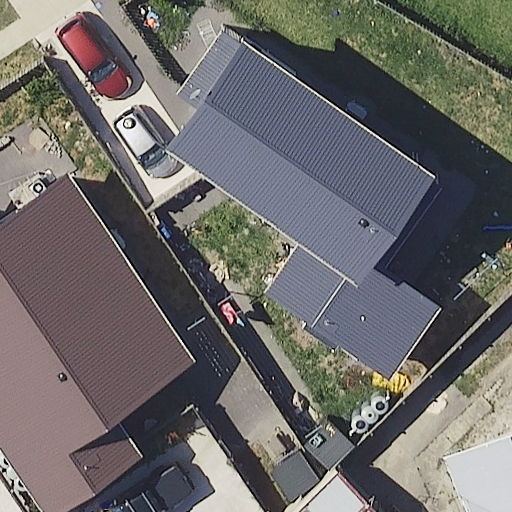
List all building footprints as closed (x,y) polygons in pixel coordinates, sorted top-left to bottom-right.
[(330,96),(176,48),(137,173),(23,276),(131,396),(283,258),(330,96)] [(316,338),(268,290),(226,333),(274,381),(316,338)] [(118,410),(34,322),(0,354),(0,459),(32,493),(118,410)] [(511,511),(511,394),(430,427),(462,511),(511,511)] [(378,511),(319,447),(247,511),(378,511)]
